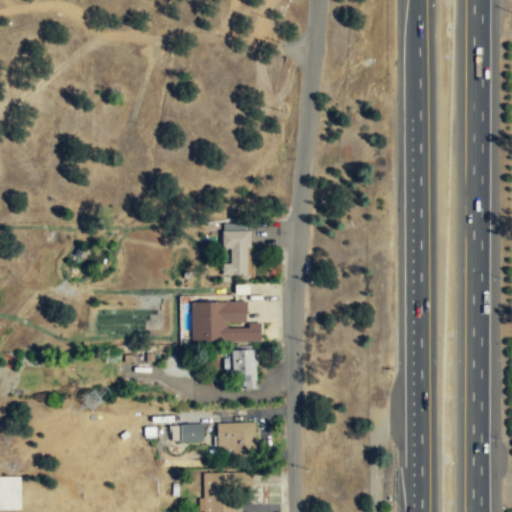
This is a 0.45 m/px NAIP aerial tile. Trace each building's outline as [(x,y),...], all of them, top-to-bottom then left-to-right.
[(222,275),(250,275),(250,231),(222,231),(222,275)] [(245,302),(190,302),(190,343),(261,343),(261,323),(245,323),(245,302)] [(225,382),(255,382),(255,349),(225,349),(225,382)] [(216,425),(216,457),(254,457),(254,425),(216,425)] [(203,426),(172,426),(172,443),(203,443),(203,426)] [(201,475),(201,511),(230,511),(230,488),(249,488),(248,474),(201,475)] [(0,478),(0,511),(21,511),(21,478),(0,478)]
